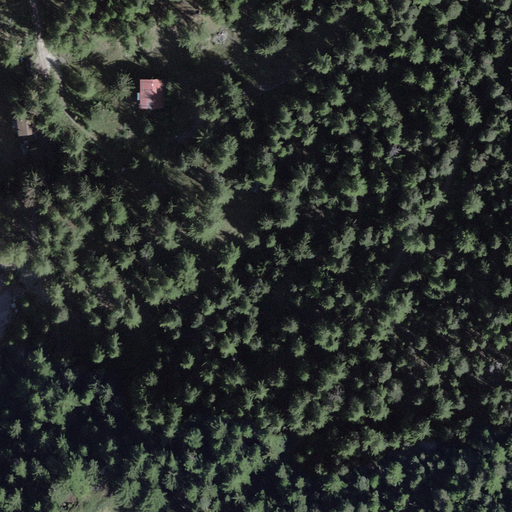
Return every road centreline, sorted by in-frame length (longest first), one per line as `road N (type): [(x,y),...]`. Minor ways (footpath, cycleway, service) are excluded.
road 1 (unclassified): [(25,0),(41,159),(29,213)]
road 2 (unclassified): [(0,399),(55,352),(56,319),(29,213)]
